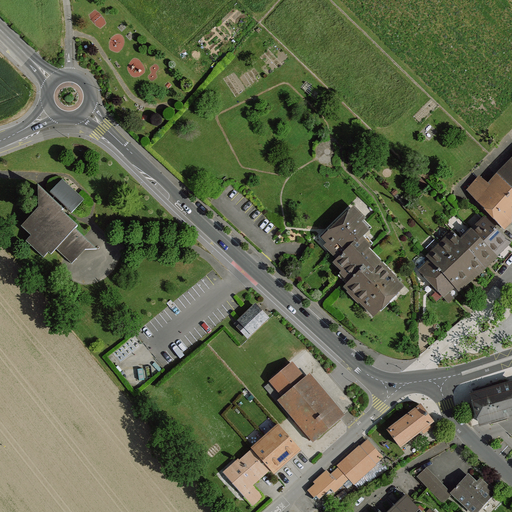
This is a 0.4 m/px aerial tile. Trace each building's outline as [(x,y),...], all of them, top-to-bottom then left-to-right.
[(511,161),(501,173),(511,185),(511,161)] [(482,177),(470,190),(507,230),(511,224),(511,185),(501,173),(491,185),(482,177)] [(52,192),(74,213),(85,200),(64,180),(52,192)] [(58,249),(74,264),(87,250),(99,250),(77,229),(80,227),(63,211),(66,209),(40,184),(41,207),(23,227),(33,236),(28,242),(45,258),(50,252),(53,255),(58,249)] [(347,287),(375,316),(405,287),(369,249),(372,246),(363,237),(371,230),(363,222),(367,219),(355,207),(323,238),(328,244),(326,247),(339,260),(335,264),(344,272),(342,274),(351,283),(347,287)] [(432,260),(421,271),(446,298),(457,287),(461,292),(499,257),(498,256),(511,244),(487,218),(474,231),(474,230),(462,240),(455,232),(429,257),(432,260)] [(242,324),(239,328),(249,338),(270,318),(257,304),(240,321),(242,324)] [(294,364),(272,383),(285,398),(280,402),(314,442),(345,416),(311,376),(307,379),(294,364)] [(511,384),(474,395),(483,426),(511,418),(511,384)] [(423,407),(390,431),(403,448),(435,423),(423,407)] [(317,485),(310,491),(316,498),(318,496),(321,499),(332,489),(336,493),(351,480),(355,485),(385,458),(369,440),(339,467),(340,468),(332,475),(328,472),(316,483),(317,485)] [(255,449),(227,473),(255,506),(264,497),(254,485),(272,469),(255,449)] [(429,469),(419,478),(445,504),(454,495),(454,494),(429,469)] [(474,473),(454,494),(454,495),(472,511),(479,511),(496,495),(474,473)] [(422,511),(408,497),(391,511),(422,511)]
